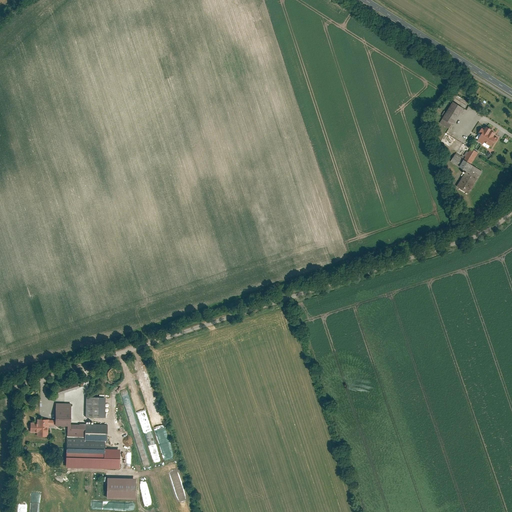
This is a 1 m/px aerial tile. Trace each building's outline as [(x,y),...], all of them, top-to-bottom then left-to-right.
[(463,107),(452,101),(439,124),(450,130),(463,107)] [(496,132),(485,126),(484,128),(481,127),(474,140),(481,144),(480,145),(491,151),(498,138),(494,136),(496,132)] [(477,153),(470,149),(465,157),(456,152),(450,162),(464,171),(454,187),(468,195),(482,171),(470,164),(477,153)] [(121,374),(121,372),(119,370),(117,369),(115,368),(113,368),(111,369),(109,370),(107,372),(107,374),(107,377),(108,379),(110,381),(112,382),(114,382),(117,382),(119,381),(120,379),(121,377),(121,374)] [(155,396),(148,374),(138,377),(143,392),(149,390),(149,393),(151,393),(152,397),(155,396)] [(76,381),(55,388),(57,395),(79,388),(76,381)] [(136,422),(128,390),(119,392),(128,424),(136,422)] [(104,397),(85,397),(84,416),(103,417),(104,397)] [(72,404),(55,403),(54,420),(54,425),(66,425),(65,467),(119,469),(119,450),(104,449),(104,441),(106,441),(106,425),(71,424),(72,404)] [(37,422),(30,422),(29,432),(35,433),(35,436),(47,436),(47,428),(54,428),(54,425),(54,420),(37,419),(37,422)] [(164,456),(173,452),(167,433),(165,433),(166,434),(161,436),(162,439),(165,437),(166,439),(159,441),(164,456)] [(135,478),(106,478),(106,498),(135,499),(135,478)]
